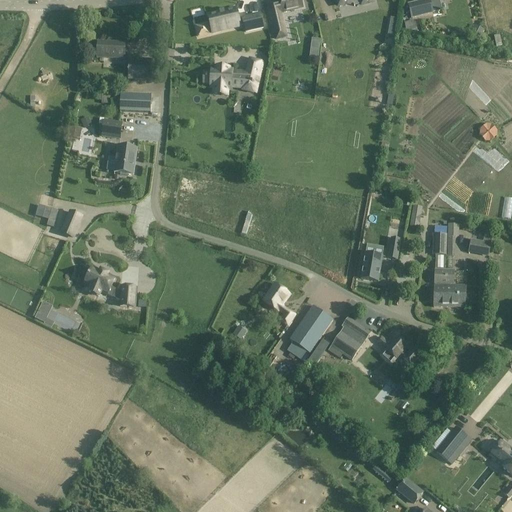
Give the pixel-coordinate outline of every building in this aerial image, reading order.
[(280,13),(303,8),(300,0),(278,0),(279,2),(268,4),(272,21),(277,40),(286,37),(280,13)] [(429,0),(408,5),(411,19),(432,14),(442,12),(439,0),(434,0),(429,1),(429,0)] [(236,9),(208,16),(212,34),(240,27),(240,26),(244,25),(244,26),(246,33),(263,29),(260,15),(246,18),(245,14),(238,16),(236,9)] [(404,24),(406,31),(416,29),(415,21),(404,24)] [(126,43),(98,42),(97,59),(125,60),(126,43)] [(153,60),(129,59),(128,80),(152,81),(153,60)] [(206,73),(205,84),(211,84),(210,88),(214,88),(213,93),(227,94),(228,89),(231,90),(232,82),(246,83),(246,82),(257,85),(255,92),(256,92),(261,70),(249,67),(247,74),(232,73),(232,71),(229,70),(229,68),(215,67),(215,69),(215,70),(212,69),(211,73),(206,73)] [(97,96),(97,101),(102,101),(102,104),(110,104),(110,95),(102,95),(102,96),(97,96)] [(151,97),(121,96),(120,112),(151,114),(151,97)] [(89,118),(80,121),(84,130),(92,126),(89,118)] [(102,137),(120,140),(122,124),(104,121),(102,137)] [(485,141),(490,141),(496,136),(497,131),(491,125),(487,124),(480,130),(480,134),(485,141)] [(136,149),(118,147),(114,173),(120,173),(120,175),(127,176),(128,174),(133,175),(133,174),(132,174),(134,162),(135,162),(136,149)] [(419,228),(421,207),(412,206),(410,227),(419,228)] [(49,219),(56,220),(58,211),(52,209),(49,219)] [(495,219),(511,219),(511,211),(496,210),(495,219)] [(74,238),(83,216),(69,211),(60,233),(74,238)] [(447,235),(433,235),(433,255),(446,256),(447,235)] [(456,237),(448,237),(447,257),(455,257),(456,237)] [(401,241),(392,239),(389,259),(398,261),(401,241)] [(491,243),(471,240),(468,253),(489,257),(491,243)] [(383,257),(374,256),(366,254),(362,280),(379,283),(383,257)] [(101,293),(107,296),(108,295),(121,302),(120,307),(135,308),(137,288),(122,287),(121,293),(111,288),(115,280),(107,276),(108,274),(101,271),(100,273),(92,269),(85,285),(91,288),(89,293),(99,297),(101,293)] [(446,308),(447,272),(435,271),(434,308),(446,308)] [(454,272),(447,272),(446,308),(465,309),(466,288),(454,288),(454,272)] [(290,294),(276,284),(264,302),(285,316),(281,321),(288,326),(296,316),(282,306),(290,294)] [(293,343),(287,351),(301,360),(307,352),(310,354),(334,321),(314,307),(290,341),(293,343)] [(37,315),(35,319),(45,324),(47,319),(37,315)] [(371,333),(349,318),(342,327),(344,328),(332,347),(329,351),(340,358),(343,354),(353,361),(371,333)] [(238,327),(233,335),(240,340),(246,332),(238,327)] [(323,338),(317,352),(323,354),(329,340),(323,338)] [(381,338),(377,343),(386,351),(395,359),(400,354),(405,358),(403,360),(411,367),(421,356),(413,349),(411,351),(406,347),(408,345),(402,339),(400,341),(396,338),(390,346),(381,338)] [(461,443),(466,448),(471,441),(456,429),(437,453),(452,465),(460,455),(454,451),(461,443)] [(504,468),(503,469),(511,476),(511,450),(501,442),(490,456),(504,468)] [(398,455),(395,458),(402,464),(405,460),(398,455)] [(376,466),(373,469),(390,484),(393,480),(376,466)] [(423,494),(406,480),(397,491),(414,505),(423,494)]
